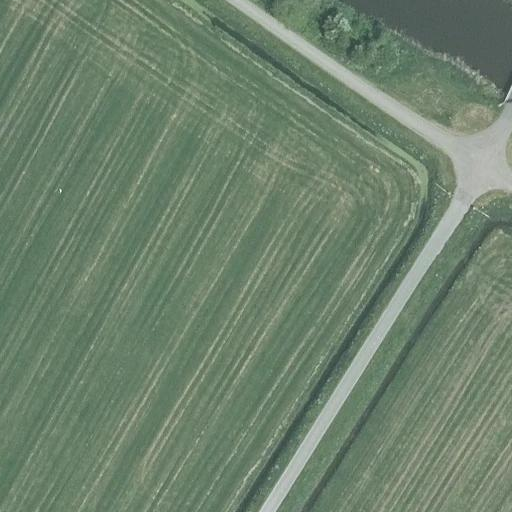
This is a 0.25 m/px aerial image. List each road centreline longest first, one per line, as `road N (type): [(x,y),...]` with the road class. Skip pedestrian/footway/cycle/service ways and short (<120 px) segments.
road 1 (unclassified): [(267,511),(480,165)]
road 2 (unclassified): [(480,165),(235,0)]
